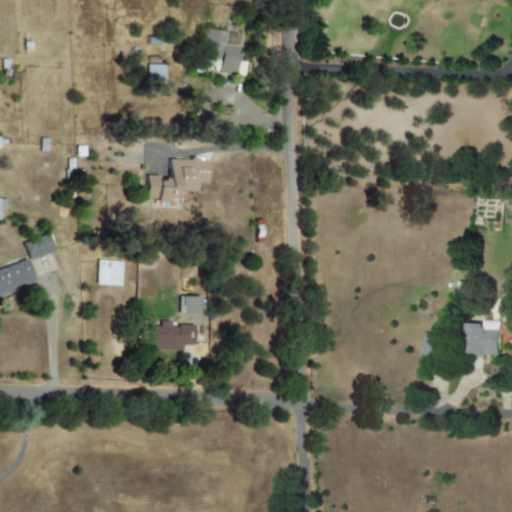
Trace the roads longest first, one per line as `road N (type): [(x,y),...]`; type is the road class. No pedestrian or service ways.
road 1 (residential): [(301,511),(282,0)]
road 2 (residential): [(0,392),(511,409)]
